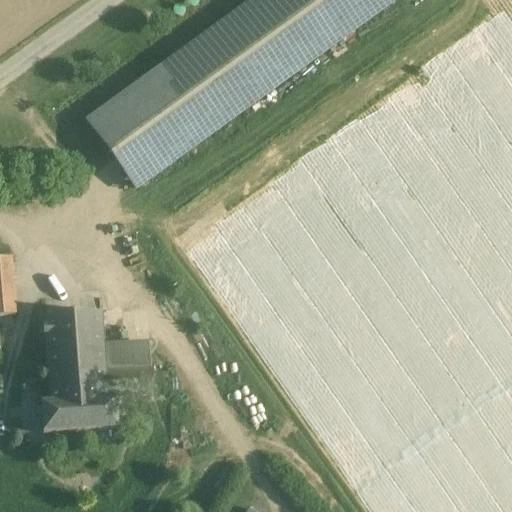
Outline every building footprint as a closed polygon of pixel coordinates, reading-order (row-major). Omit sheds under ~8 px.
[(389,0),(262,0),(88,126),(134,189),(392,3),(389,0)] [(11,259),(0,259),(0,314),(14,314),(11,259)] [(100,316),(43,320),(49,405),(106,402),(106,400),(103,347),(100,316)] [(153,397),(149,344),(103,347),(106,400),(153,397)] [(49,405),(39,406),(41,434),(115,429),(113,401),(106,402),(49,405)]
